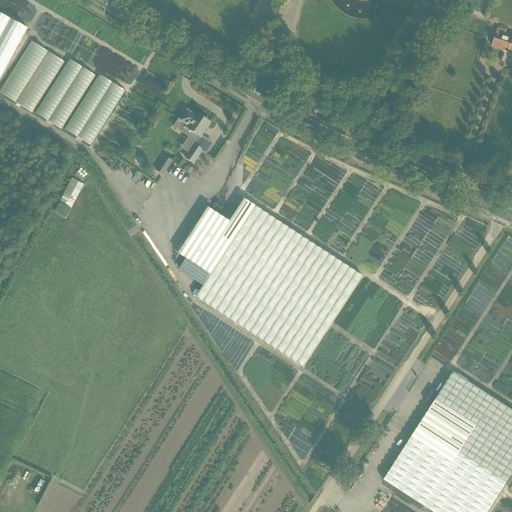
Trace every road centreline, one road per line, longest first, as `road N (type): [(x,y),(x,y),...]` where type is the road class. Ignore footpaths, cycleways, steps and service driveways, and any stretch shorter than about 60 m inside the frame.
road 1 (secondary): [(503,214),(309,128),(99,0)]
road 2 (unclassified): [(503,214),(311,511)]
road 3 (unknown): [(317,75),(358,71),(388,53),(432,0)]
